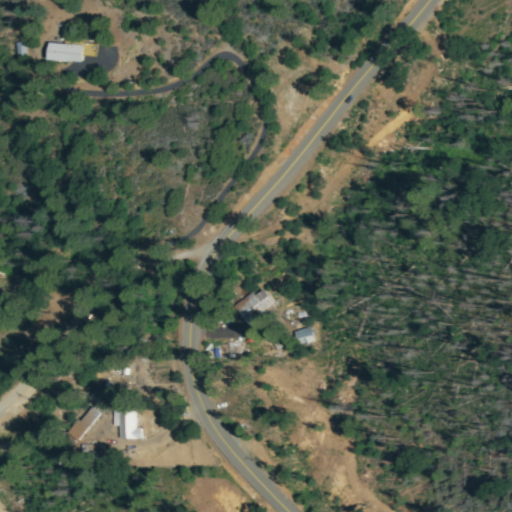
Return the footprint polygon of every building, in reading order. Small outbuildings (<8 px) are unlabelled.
[(19,42),(29,42),(30,56),(20,56),(19,42)] [(49,42),(83,45),(81,62),(48,59),(49,42)] [(270,288),(281,303),(254,325),(240,307),(258,292),(260,296),(270,288)] [(315,339),(309,326),(293,333),(298,346),(315,339)] [(78,448),(65,437),(91,406),(104,418),(78,448)] [(137,407),(138,440),(121,440),(121,427),(114,427),(114,407),(137,407)] [(84,446),(107,444),(108,458),(85,460),(84,446)]
